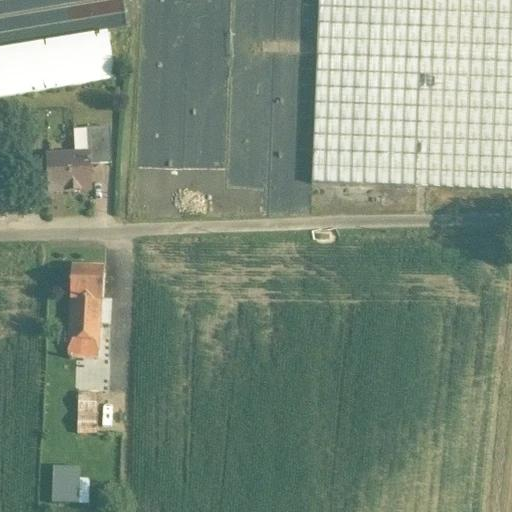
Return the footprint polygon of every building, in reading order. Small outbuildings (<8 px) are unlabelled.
[(511,0),(318,0),(311,186),(511,193),(511,0)] [(107,34),(0,51),(0,99),(114,81),(107,34)] [(110,130),(86,131),(86,132),(87,158),(88,158),(89,167),(111,166),(110,130)] [(75,158),(48,160),(49,194),(67,193),(67,195),(80,194),(80,193),(90,192),(89,167),(88,158),(87,158),(86,132),(74,133),(75,158)] [(104,270),(72,268),(70,300),(71,301),(101,302),(102,302),(104,270)] [(101,302),(71,301),(68,341),(98,343),(101,302)] [(98,434),(99,393),(75,392),(74,434),(98,434)] [(88,504),(88,478),(78,478),(78,468),(50,468),(50,504),(88,504)]
